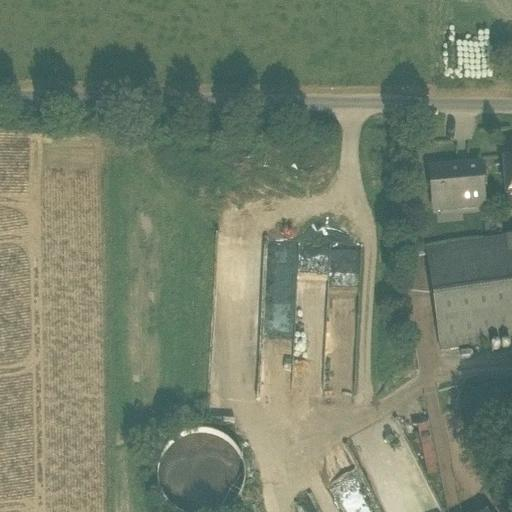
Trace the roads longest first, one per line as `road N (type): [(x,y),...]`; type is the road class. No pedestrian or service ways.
road 1 (unclassified): [(0,93),(511,98)]
road 2 (unknown): [(511,363),(248,482)]
